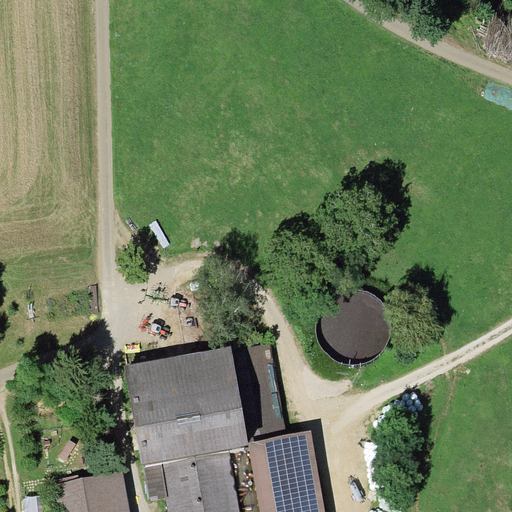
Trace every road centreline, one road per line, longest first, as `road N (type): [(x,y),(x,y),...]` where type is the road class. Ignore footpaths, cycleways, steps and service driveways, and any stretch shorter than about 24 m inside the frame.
road 1 (track): [(511,322),(365,409),(318,416),(260,303),(235,275),(181,275),(143,297),(107,305)]
road 2 (track): [(97,0),(109,343),(0,382)]
road 3 (track): [(511,82),(352,0)]
road 4 (unknown): [(109,343),(140,511)]
